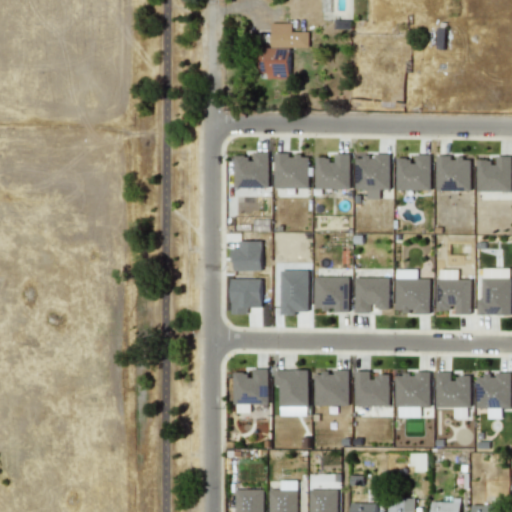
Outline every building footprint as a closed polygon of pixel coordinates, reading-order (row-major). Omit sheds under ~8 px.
[(308,31),(291,31),(291,22),(270,22),(270,48),(259,47),(259,78),(289,78),(289,47),(308,47),(308,31)] [(233,155),(234,187),(269,187),(268,151),(251,152),(251,154),(233,155)] [(274,187),(308,188),(309,155),(290,155),(290,152),(274,152),(274,187)] [(315,157),(315,188),(350,188),(349,153),(332,153),(332,156),(315,157)] [(396,159),(396,190),(431,189),(431,154),(415,154),(415,159),(396,159)] [(389,155),(355,155),(355,189),(367,189),(367,199),(380,198),(380,188),(390,188),(389,155)] [(471,190),(470,157),(452,158),(452,155),(436,155),(437,191),(471,190)] [(477,190),(511,191),(511,156),(496,156),(496,161),(477,160),(477,190)] [(261,240),(239,241),(239,248),(231,248),(231,270),(262,270),(261,240)] [(477,315),(511,314),(510,267),(482,268),(482,299),(477,299),(477,315)] [(430,278),(417,278),(417,268),(395,269),(395,311),(416,311),(416,314),(430,313),(430,278)] [(471,278),(457,278),(458,269),(437,268),(436,311),(454,311),(454,313),(470,313),(471,278)] [(308,310),(309,270),(281,270),(280,314),(296,315),(296,310),(308,310)] [(349,311),(349,276),(315,276),(314,310),(349,311)] [(355,312),(372,313),(372,309),(389,309),(390,277),(355,276),(355,312)] [(231,278),(231,314),(247,314),(247,307),(261,307),(261,278),(231,278)] [(269,402),(267,368),(250,369),(250,371),(233,371),(234,403),(269,402)] [(308,369),(274,369),(274,386),(278,386),(279,406),(308,406),(308,369)] [(349,404),(349,369),(334,370),(334,372),(314,372),(314,405),(349,404)] [(354,405),(389,406),(389,375),(370,375),(370,370),(355,370),(354,405)] [(430,406),(430,372),(395,373),(396,416),(420,416),(420,406),(430,406)] [(435,407),(453,407),(453,418),(470,419),(470,375),(453,375),(453,372),(436,372),(435,407)] [(511,372),(494,372),(494,374),(476,374),(476,408),(487,408),(487,417),(501,417),(501,408),(511,408),(511,372)] [(426,453),(411,453),(411,471),(426,471),(426,453)] [(297,511),(297,480),(280,480),(280,489),(268,489),(268,511),(297,511)] [(263,511),(264,489),(236,488),(235,511),(263,511)] [(308,511),(337,511),(337,489),(308,489),(308,511)] [(413,511),(414,498),(387,497),(387,511),(413,511)] [(430,511),(459,511),(459,501),(430,500),(430,511)] [(375,511),(375,502),(350,502),(349,511),(375,511)]
